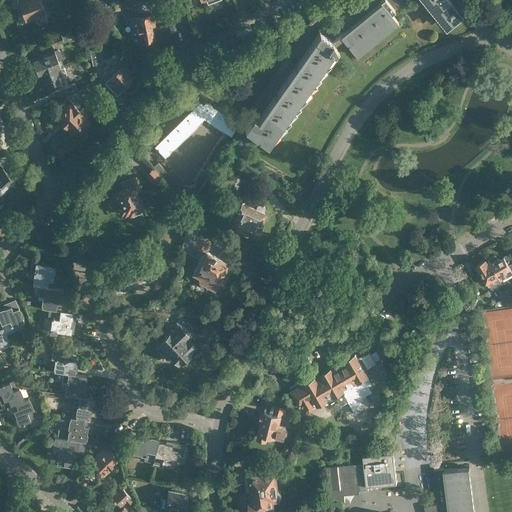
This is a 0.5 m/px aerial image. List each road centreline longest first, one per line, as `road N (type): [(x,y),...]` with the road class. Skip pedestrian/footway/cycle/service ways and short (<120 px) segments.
road 1 (residential): [(241,359),(357,116),(411,67),(486,33)]
road 2 (residential): [(241,359),(267,363),(511,220)]
road 3 (residential): [(214,425),(139,403),(84,275)]
road 4 (residential): [(170,73),(236,117),(311,18)]
road 5 (residential): [(51,190),(170,73)]
road 6 (residential): [(51,190),(0,58)]
